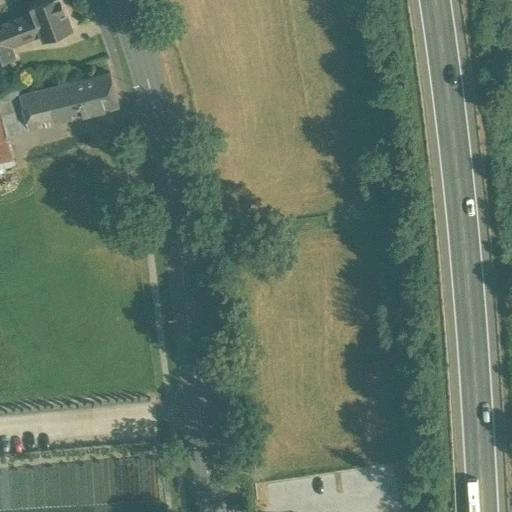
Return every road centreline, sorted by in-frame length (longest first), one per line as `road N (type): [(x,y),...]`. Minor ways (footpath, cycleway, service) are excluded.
road 1 (residential): [(121,0),(164,151),(212,511)]
road 2 (primary): [(434,0),(469,291),(481,511)]
